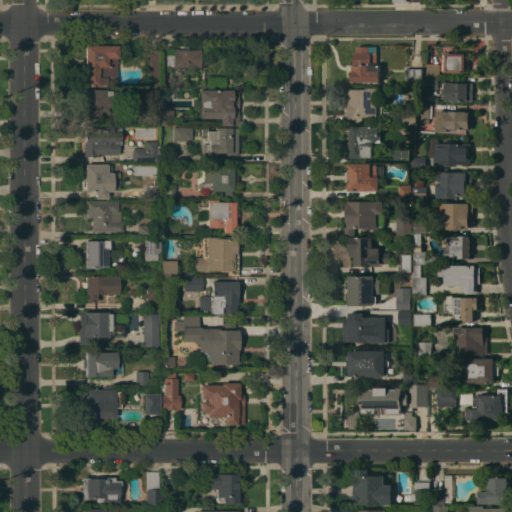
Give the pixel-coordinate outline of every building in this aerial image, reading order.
[(182,48),(182,44),(188,44),(188,48),(200,48),(200,67),(162,66),(161,49),(182,48)] [(117,45),(117,58),(116,58),(116,78),(105,78),(105,84),(97,84),(97,85),(84,85),(84,45),(117,45)] [(351,64),(354,64),(354,53),(357,53),(357,46),(377,46),(377,65),(380,65),(380,78),(382,78),(382,80),(380,80),(380,82),(351,82),(351,64)] [(145,50),(159,50),(159,86),(146,86),(145,50)] [(468,59),(469,59),(469,71),(466,71),(466,72),(445,72),(445,70),(441,70),(441,63),(444,63),(444,59),(442,59),(442,51),(450,51),(450,53),(468,54),(468,59)] [(439,75),(428,75),(428,64),(439,64),(439,75)] [(422,81),(406,81),(406,68),(422,68),(422,81)] [(427,88),(428,76),(439,76),(439,77),(440,77),(440,82),(439,82),(439,88),(427,88)] [(466,83),(473,83),(473,101),(459,101),(459,102),(452,102),(452,101),(445,100),(445,98),(442,98),(442,91),(441,91),(441,83),(466,83)] [(378,116),(364,116),(364,122),(344,122),(344,112),(349,112),(349,101),(350,89),(365,89),(365,87),(378,88),(378,116)] [(98,112),(98,116),(93,116),(93,119),(79,119),(79,89),(105,89),(105,90),(110,90),(109,112),(98,112)] [(159,122),(147,122),(148,89),(159,89),(159,99),(161,99),(161,108),(159,108),(159,122)] [(198,89),(231,89),(231,90),(237,90),(237,124),(219,124),(219,118),(198,118),(198,89)] [(418,104),(430,104),(432,104),(432,117),(430,117),(430,118),(429,118),(429,122),(427,124),(424,123),(423,125),(418,125),(418,104)] [(472,129),(449,128),(447,128),(447,131),(436,131),(436,118),(437,118),(438,110),(454,111),(454,110),(456,108),(460,108),(462,110),(462,111),(472,111),(472,129)] [(160,109),(173,109),(173,124),(160,124),(160,109)] [(403,109),(417,109),(417,124),(403,124),(403,109)] [(350,147),(349,146),(349,145),(349,144),(349,143),(350,142),(350,131),(351,131),(351,125),(372,125),(372,126),(379,126),(379,127),(381,127),(381,133),(380,133),(380,136),(381,136),(381,143),(374,143),(374,146),(374,152),(373,152),(373,157),(362,157),(350,157),(350,147)] [(191,126),(191,139),(186,139),(186,140),(172,140),(172,127),(191,126)] [(96,153),(96,156),(83,156),(82,128),(120,127),(120,135),(118,135),(118,153),(96,153)] [(237,154),(224,154),(224,152),(214,152),(214,156),(208,156),(207,152),(202,152),(202,143),(207,143),(207,139),(205,138),(205,135),(201,135),(201,127),(230,127),(230,128),(236,127),(237,154)] [(157,162),(131,161),(131,147),(143,148),(143,144),(144,144),(144,141),(143,141),(144,135),(155,135),(155,141),(157,141),(157,162)] [(470,164),(456,163),(456,165),(443,165),(443,163),(433,163),(434,142),(471,143),(470,164)] [(395,160),(395,149),(410,149),(409,160),(395,160)] [(425,168),(412,168),(412,156),(420,157),(420,155),(425,155),(425,157),(426,157),(425,166),(425,168)] [(348,190),(348,163),(371,163),(371,165),(377,165),(377,176),(378,176),(379,190),(348,190)] [(84,164),(106,164),(106,165),(110,165),(110,174),(106,174),(107,197),(94,198),(94,191),(84,191),(84,164)] [(232,173),(236,174),(236,183),(232,183),(232,198),(218,198),(218,190),(209,190),(209,189),(199,189),(199,182),(203,182),(203,166),(232,166),(232,173)] [(436,184),(437,184),(437,171),(472,171),(472,187),(466,186),(466,196),(457,196),(457,197),(436,197),(436,184)] [(158,184),(158,198),(144,198),(144,184),(158,184)] [(174,199),(161,199),(161,184),(174,184),(174,199)] [(399,185),(411,185),(411,197),(399,197),(399,185)] [(426,200),(412,200),(412,186),(426,186),(426,200)] [(206,219),(198,219),(198,211),(206,211),(206,199),(216,199),(216,201),(234,201),(234,210),(237,210),(237,217),(234,217),(234,232),(222,232),(222,227),(206,227),(206,219)] [(117,200),(117,211),(119,211),(119,221),(122,221),(122,231),(91,231),(91,217),(86,217),(86,212),(85,212),(85,200),(117,200)] [(345,200),(384,201),(384,213),(377,213),(377,229),(363,229),(363,227),(355,227),(355,235),(344,235),(345,200)] [(472,203),(472,220),(469,220),(469,229),(457,228),(457,230),(445,230),(445,229),(442,229),(442,211),(442,210),(441,210),(441,204),(442,204),(442,202),(472,203)] [(396,235),(396,217),(411,216),(411,234),(396,235)] [(413,231),(414,219),(427,219),(427,232),(413,231)] [(148,224),(148,236),(136,236),(136,224),(148,224)] [(412,233),(421,233),(421,245),(412,245),(412,233)] [(471,258),(458,258),(458,254),(454,255),(454,257),(445,257),(445,248),(447,248),(447,236),(471,235),(471,258)] [(235,248),(237,248),(237,275),(226,275),(226,270),(194,270),(193,257),(201,257),(201,236),(235,236),(235,248)] [(391,263),(381,263),(380,265),(377,265),(373,265),(373,266),(354,266),(354,256),(349,256),(349,236),(372,236),(372,246),(378,246),(378,247),(379,247),(379,252),(390,252),(391,260),(391,263)] [(108,249),(107,249),(107,266),(103,266),(103,268),(84,268),(85,258),(81,258),(81,250),(84,250),(84,240),(101,240),(101,239),(109,239),(108,249)] [(142,260),(142,250),(142,239),(158,239),(158,253),(156,253),(156,260),(142,260)] [(413,263),(413,251),(412,251),(413,245),(421,245),(421,251),(426,251),(426,263),(413,263)] [(401,254),(411,254),(411,272),(401,272),(401,260),(401,254)] [(175,259),(175,276),(160,276),(160,259),(175,259)] [(420,276),(426,276),(426,295),(413,295),(412,264),(421,264),(420,276)] [(444,285),(444,276),(439,276),(439,264),(475,265),(475,267),(480,267),(480,283),(477,283),(477,293),(465,293),(465,292),(464,292),(464,285),(444,285)] [(119,275),(119,288),(118,288),(118,293),(103,293),(101,294),(98,294),(98,293),(95,293),(95,302),(84,302),(84,288),(80,288),(80,281),(84,281),(84,275),(119,275)] [(348,275),(374,275),(374,276),(380,276),(380,293),(376,293),(376,303),(374,303),(374,305),(348,305),(348,275)] [(202,276),(202,290),(183,290),(183,276),(202,276)] [(236,281),(236,313),(209,313),(209,312),(198,312),(198,295),(210,295),(210,281),(236,281)] [(146,292),(146,287),(147,287),(147,286),(151,286),(151,287),(156,287),(156,303),(146,303),(146,297),(140,297),(140,292),(146,292)] [(396,295),(402,295),(402,290),(412,290),(411,309),(396,309),(396,295)] [(478,309),(474,309),(474,321),(473,321),(473,322),(471,322),(471,321),(466,321),(466,322),(465,322),(465,321),(464,321),(464,319),(455,319),(455,314),(454,314),(454,311),(446,311),(446,304),(454,304),(454,302),(452,302),(452,297),(478,297),(478,309)] [(412,310),(412,324),(397,324),(397,310),(412,310)] [(122,334),(107,334),(107,336),(105,336),(105,337),(95,337),(95,336),(92,336),(92,344),(78,344),(78,311),(111,311),(111,313),(115,313),(115,324),(122,324),(122,334)] [(344,331),(343,330),(343,318),(349,318),(349,312),(364,312),(364,316),(373,316),(373,318),(376,318),(376,328),(377,328),(377,334),(372,334),(372,342),(358,342),(358,341),(344,341),(344,331)] [(142,345),(142,331),(141,331),(141,328),(142,328),(142,313),(158,313),(158,345),(142,345)] [(431,325),(414,325),(413,314),(431,313),(431,325)] [(221,328),(221,323),(234,323),(234,329),(236,329),(236,330),(238,330),(238,349),(236,349),(236,364),(208,364),(208,361),(201,361),(201,351),(197,351),(197,341),(181,341),(181,330),(173,330),(173,320),(182,320),(182,316),(198,316),(198,326),(200,326),(200,328),(221,328)] [(484,334),(487,334),(487,354),(460,354),(460,344),(458,344),(458,337),(455,337),(455,327),(484,327),(484,334)] [(431,341),(431,357),(419,357),(419,341),(431,341)] [(349,350),(384,351),(384,376),(349,376),(349,350)] [(116,351),(115,368),(113,368),(114,375),(98,376),(85,376),(85,366),(82,366),(82,360),(85,360),(85,351),(98,351),(98,352),(116,351)] [(173,367),(162,367),(162,356),(173,356),(173,367)] [(494,365),(499,365),(499,375),(494,375),(494,382),(464,382),(464,358),(494,358),(494,365)] [(147,384),(134,384),(134,370),(147,370),(147,384)] [(403,383),(403,372),(418,372),(418,383),(403,383)] [(429,376),(442,376),(442,387),(429,387),(429,376)] [(238,394),(243,394),(243,429),(205,429),(205,427),(203,428),(200,428),(198,427),(198,424),(200,422),(203,422),(203,417),(201,415),(200,415),(200,413),(199,413),(199,384),(220,384),(220,382),(238,382),(238,384),(238,394)] [(161,409),(161,397),(160,397),(160,385),(174,384),(174,395),(179,395),(179,409),(161,409)] [(428,384),(428,406),(409,406),(409,384),(421,384),(425,384),(428,384)] [(114,389),(114,391),(120,391),(120,407),(114,407),(114,417),(84,417),(84,410),(78,410),(78,399),(84,399),(84,389),(96,389),(102,389),(102,386),(110,386),(110,389),(114,389)] [(408,404),(402,404),(402,414),(386,414),(386,413),(377,413),(377,414),(361,414),(361,387),(368,387),(368,388),(376,388),(376,387),(388,387),(388,388),(396,388),(396,387),(405,387),(405,394),(408,394),(408,404)] [(438,406),(438,401),(437,401),(437,388),(457,388),(457,400),(456,400),(456,406),(438,406)] [(475,395),(479,395),(479,394),(497,395),(498,388),(509,388),(508,410),(504,410),(504,420),(471,420),(471,419),(466,419),(466,408),(479,408),(479,406),(475,406),(475,395)] [(472,403),(459,403),(459,391),(472,391),(472,403)] [(159,414),(143,414),(143,393),(159,393),(159,414)] [(346,411),(359,411),(359,428),(346,428),(346,411)] [(417,430),(404,429),(404,416),(405,416),(406,411),(412,411),(412,415),(414,415),(414,416),(417,416),(417,430)] [(149,428),(149,419),(158,419),(158,428),(149,428)] [(392,505),(350,505),(349,469),(368,469),(368,475),(384,475),(384,485),(392,485),(392,505)] [(145,504),(145,489),(148,489),(148,480),(150,471),(158,471),(158,489),(160,489),(160,504),(145,504)] [(237,492),(239,492),(239,501),(237,501),(237,503),(222,503),(222,502),(216,502),(214,500),(215,489),(203,488),(203,473),(237,474),(237,492)] [(432,492),(444,492),(444,489),(445,489),(445,475),(454,475),(454,502),(445,502),(445,505),(432,505),(432,492)] [(80,477),(87,477),(87,478),(95,478),(95,477),(114,477),(114,480),(120,480),(120,483),(122,483),(122,488),(119,488),(119,492),(118,492),(118,503),(96,502),(96,497),(86,497),(86,499),(80,499),(80,477)] [(508,486),(509,486),(509,503),(477,503),(478,491),(488,491),(488,487),(487,487),(488,477),(508,477),(508,486)] [(430,482),(430,504),(415,504),(415,500),(412,500),(412,493),(415,493),(415,481),(430,482)] [(161,490),(175,490),(175,505),(161,505),(161,490)]
